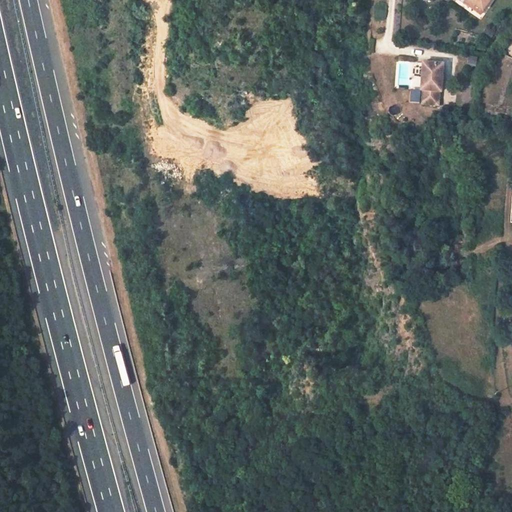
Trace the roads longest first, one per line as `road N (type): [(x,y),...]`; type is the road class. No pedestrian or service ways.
road 1 (motorway): [(157,511),(29,0)]
road 2 (motorway): [(0,69),(111,511)]
